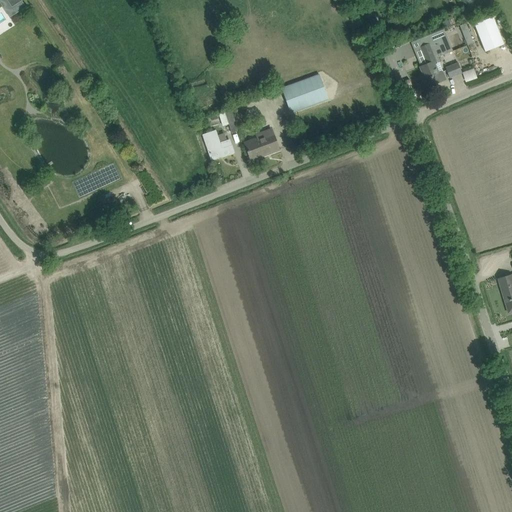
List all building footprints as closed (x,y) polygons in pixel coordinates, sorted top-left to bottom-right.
[(474,24),(485,52),(504,45),(493,17),(474,24)] [(468,31),(462,33),(467,45),(473,42),(468,31)] [(413,48),(423,43),(420,36),(410,41),(413,48)] [(420,48),(413,50),(420,67),(427,64),(439,59),(438,57),(445,54),(450,52),(453,51),(447,37),(445,38),(440,40),(430,44),(429,44),(420,48)] [(420,67),(427,87),(445,79),(442,72),(438,73),(435,64),(440,62),(439,59),(427,64),(420,67)] [(473,78),(484,74),(479,62),(468,66),(473,78)] [(462,73),(458,63),(457,63),(445,68),(449,78),(462,73)] [(328,99),(319,75),(282,89),(291,113),(328,99)] [(231,108),(218,113),(223,126),(229,124),(232,133),(238,131),(231,108)] [(257,138),(244,143),(251,160),(279,150),(271,129),(256,135),(257,138)] [(204,135),(209,150),(212,159),(223,156),(234,153),(229,140),(219,143),(215,131),(204,135)] [(508,276),(498,279),(508,313),(511,311),(511,277),(511,275),(508,276)]
